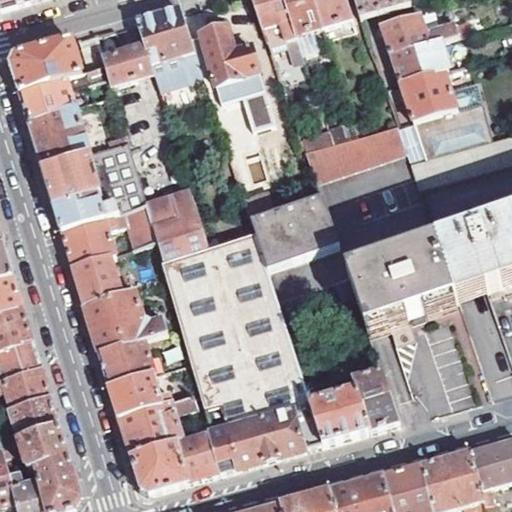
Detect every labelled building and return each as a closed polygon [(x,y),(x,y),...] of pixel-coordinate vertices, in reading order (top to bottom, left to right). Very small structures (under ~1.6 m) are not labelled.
[(0,0),(0,12),(5,14),(50,1),(50,0),(0,0)] [(252,0),(271,52),(298,44),(296,40),(282,0),(252,0)] [(282,0),(296,40),(325,31),(315,0),(282,0)] [(315,0),(325,31),(355,22),(347,0),(315,0)] [(354,0),(362,23),(370,21),(415,9),(411,0),(354,0)] [(148,51),(153,68),(197,56),(183,13),(176,15),(140,26),(148,51)] [(446,44),(436,14),(419,19),(430,49),(441,46),(446,44)] [(419,19),(382,30),(384,36),(392,60),(430,49),(419,19)] [(203,40),(224,104),(265,91),(252,50),(235,56),(227,32),(203,40)] [(97,38),(80,43),(88,69),(105,64),(104,63),(97,38)] [(452,54),(468,49),(465,39),(449,43),(452,54)] [(73,45),(19,60),(13,68),(21,93),(22,98),(83,78),(73,45)] [(430,49),(392,60),(394,66),(402,88),(446,76),(455,73),(452,67),(448,69),(441,46),(430,49)] [(105,64),(112,90),(155,78),(153,68),(148,51),(104,63),(105,64)] [(83,78),(22,98),(24,103),(31,126),(79,110),(73,95),(97,87),(92,75),(83,78)] [(405,97),(414,126),(458,114),(446,76),(402,88),(405,97)] [(241,105),(217,113),(240,193),(267,185),(258,153),(255,154),(241,105)] [(79,110),(31,126),(38,150),(45,174),(92,159),(89,146),(99,143),(93,123),(83,126),(79,110)] [(308,157),(318,186),(408,157),(399,131),(308,157)] [(511,138),(412,167),(420,191),(511,164),(511,138)] [(92,159),(45,174),(47,180),(57,211),(141,184),(130,147),(92,159)] [(141,184),(57,211),(63,230),(64,236),(149,210),(149,207),(141,184)] [(210,255),(192,193),(149,207),(149,210),(159,246),(167,270),(210,255)] [(511,287),(511,194),(460,213),(468,237),(452,242),(439,247),(459,305),(472,301),(495,293),(511,287)] [(270,195),(246,205),(252,225),(277,217),(270,195)] [(340,251),(323,200),(277,217),(252,225),(256,240),(268,275),(340,251)] [(149,210),(64,236),(66,242),(75,273),(114,261),(120,259),(112,236),(119,233),(121,242),(133,245),(136,254),(159,246),(149,210)] [(316,452),(324,450),(310,407),(268,275),(256,240),(210,255),(167,270),(213,437),(210,439),(222,478),(243,472),(274,464),(316,452)] [(350,278),(370,336),(380,332),(391,328),(397,347),(418,340),(412,321),(416,320),(459,305),(439,247),(359,274),(350,278)] [(0,250),(0,285),(15,281),(13,274),(5,249),(0,250)] [(114,261),(75,273),(85,304),(88,311),(137,295),(137,289),(123,293),(114,261)] [(0,285),(0,320),(25,314),(23,307),(15,281),(0,285)] [(137,295),(88,311),(91,323),(102,358),(159,340),(169,337),(165,323),(153,328),(145,323),(137,295)] [(0,320),(0,356),(35,347),(33,338),(25,314),(0,320)] [(159,340),(102,358),(105,368),(113,392),(156,379),(148,350),(160,346),(159,340)] [(35,347),(0,356),(0,365),(2,374),(0,374),(0,387),(44,376),(38,355),(35,347)] [(44,376),(0,387),(0,400),(8,398),(13,415),(54,404),(51,397),(44,376)] [(377,435),(402,428),(383,377),(353,386),(357,395),(371,437),(377,435)] [(156,379),(113,392),(115,401),(122,424),(174,408),(171,398),(160,400),(158,394),(163,391),(159,378),(156,379)] [(351,442),(371,437),(357,395),(338,400),(336,398),(323,402),(324,404),(310,407),(324,450),(351,442)] [(174,408),(122,424),(125,433),(134,462),(179,448),(185,446),(177,420),(199,413),(195,401),(174,408)] [(17,434),(0,439),(3,452),(63,434),(56,411),(54,404),(13,415),(12,416),(17,434)] [(4,454),(5,459),(23,454),(27,470),(32,474),(38,472),(42,485),(76,475),(73,466),(63,434),(3,452),(4,454)] [(179,448),(190,487),(215,480),(222,478),(210,439),(185,446),(179,448)] [(179,448),(134,462),(137,471),(143,491),(151,498),(190,487),(179,448)] [(499,511),(499,508),(496,509),(492,494),(511,488),(511,448),(497,452),(472,459),(485,506),(486,511),(499,511)] [(5,459),(4,454),(0,455),(0,511),(18,508),(14,494),(11,480),(5,459)] [(464,511),(466,511),(485,506),(472,459),(432,470),(425,472),(435,511),(464,511)] [(435,511),(425,472),(416,474),(389,482),(395,511),(435,511)] [(79,511),(80,511),(85,504),(76,475),(42,485),(49,511),(79,511)] [(25,490),(21,476),(11,480),(14,494),(25,490)] [(395,511),(389,482),(358,490),(333,496),(337,511),(395,511)] [(18,508),(19,511),(49,511),(42,485),(25,490),(14,494),(18,508)] [(337,511),(333,496),(308,503),(283,510),(283,511),(337,511)]
